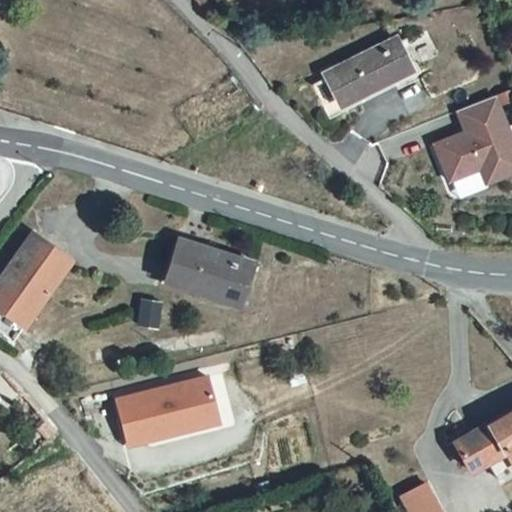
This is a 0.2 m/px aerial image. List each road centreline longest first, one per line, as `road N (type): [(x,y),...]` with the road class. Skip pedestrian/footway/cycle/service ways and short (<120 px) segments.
road 1 (tertiary): [(426,264),(62,152),(4,142)]
road 2 (residential): [(426,264),(399,212),(317,143),(182,0)]
road 3 (residential): [(0,356),(134,511)]
